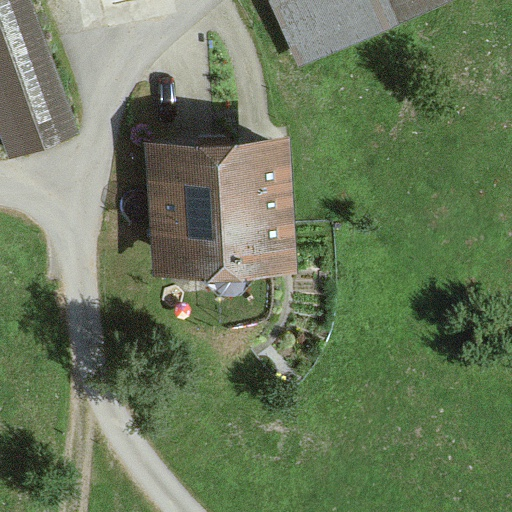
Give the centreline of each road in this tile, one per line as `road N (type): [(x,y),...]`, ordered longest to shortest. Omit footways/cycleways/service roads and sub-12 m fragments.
road 1 (track): [(0,192),(26,192),(61,212),(83,257),(128,442),(185,511)]
road 2 (track): [(61,212),(111,91),(189,0)]
